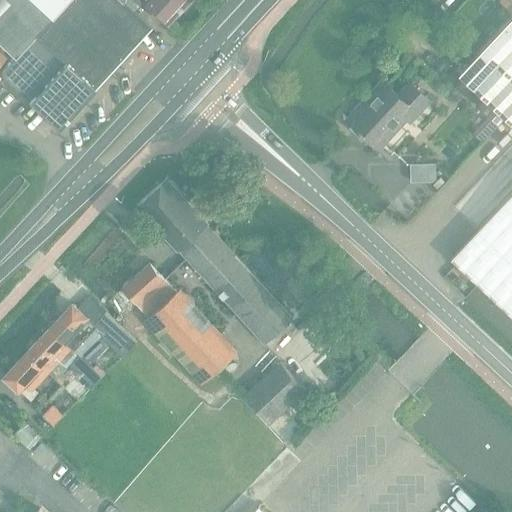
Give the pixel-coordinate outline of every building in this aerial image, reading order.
[(0,0),(0,45),(14,58),(2,72),(3,78),(28,101),(28,102),(57,129),(93,89),(93,87),(148,27),(120,1),(121,0),(0,0)] [(139,0),(166,25),(189,0),(139,0)] [(511,18),(459,75),(511,125),(511,18)] [(469,30),(459,41),(472,53),(482,42),(469,30)] [(372,102),(350,125),(359,133),(358,135),(361,138),(363,137),(377,150),(405,120),(409,123),(429,101),(410,84),(398,97),(382,83),(367,98),(372,102)] [(411,182),(433,182),(436,178),(436,164),(410,164),(411,182)] [(168,179),(138,208),(178,252),(179,251),(265,344),(293,318),(208,225),(209,224),(168,179)] [(511,194),(452,258),(511,314),(511,194)] [(150,264),(123,289),(149,317),(143,322),(201,385),(238,351),(181,288),(176,293),(150,264)] [(73,304),(50,329),(64,342),(72,350),(79,356),(81,358),(102,336),(95,329),(97,327),(95,325),(75,306),(73,304)] [(97,327),(95,329),(102,336),(123,356),(136,342),(106,314),(95,325),(97,327)] [(50,329),(26,354),(49,375),(55,381),(70,364),(79,356),(72,350),(64,342),(50,329)] [(26,354),(5,377),(31,401),(38,394),(35,390),(49,375),(26,354)] [(79,356),(70,364),(93,386),(101,377),(92,369),(81,358),(79,356)] [(281,363),(245,396),(270,423),(306,390),(281,363)] [(96,365),(92,369),(101,377),(105,373),(96,365)] [(53,407),(45,415),(54,424),(62,416),(63,415),(54,406),(53,407)] [(26,422),(13,436),(20,441),(28,432),(32,427),(26,422)]
